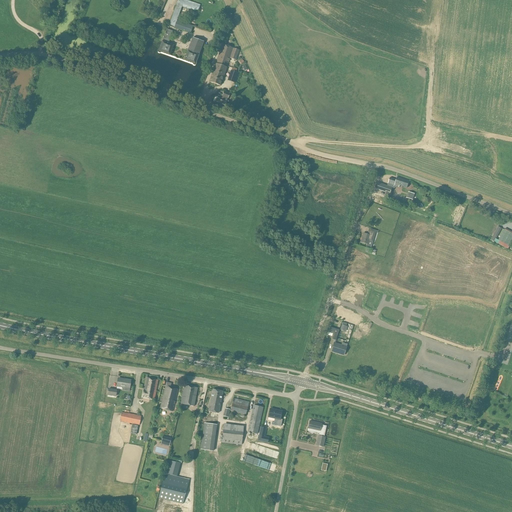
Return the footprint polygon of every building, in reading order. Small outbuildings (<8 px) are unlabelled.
[(199,7),(178,0),(177,0),(169,26),(191,33),(193,27),(177,21),(182,7),(198,12),(199,7)] [(172,31),(166,29),(162,41),(159,48),(159,49),(158,50),(158,51),(157,52),(158,52),(158,53),(159,53),(160,53),(161,53),(170,56),(173,45),(168,43),(172,31)] [(193,38),(188,51),(199,55),(204,42),(193,38)] [(239,50),(222,45),(209,82),(220,86),(230,58),(235,60),(239,50)] [(188,51),(184,61),(191,64),(192,64),(193,65),(193,66),(194,66),(195,66),(196,66),(196,65),(196,64),(196,63),(199,55),(188,51)] [(237,69),(233,68),(232,71),(231,70),(227,80),(236,83),(239,73),(236,72),(237,69)] [(233,95),(224,91),(222,96),(224,97),(222,101),(219,100),(220,99),(215,97),(213,101),(215,102),(213,105),(223,109),(226,103),(228,98),(229,96),(232,97),(233,95)] [(388,184),(387,186),(392,188),(392,189),(393,189),(396,188),(396,186),(399,187),(399,186),(407,188),(409,181),(397,177),(396,180),(390,178),(388,184)] [(387,186),(377,183),(375,189),(386,192),(384,198),(388,200),(390,194),(392,189),(392,188),(387,186)] [(408,192),(406,198),(413,200),(415,194),(408,192)] [(501,228),(498,226),(491,240),(494,242),(501,228)] [(376,231),(369,228),(368,232),(369,233),(368,235),(363,233),(360,242),(368,245),(369,242),(373,243),(376,231)] [(511,232),(505,229),(499,240),(509,246),(510,247),(511,242),(511,232)] [(497,243),(503,246),(508,249),(508,248),(509,246),(499,240),(497,243)] [(474,321),(481,315),(479,313),(473,318),(475,320),(474,321)] [(340,330),(330,327),(329,333),(334,335),(332,340),(335,341),(336,341),(340,330)] [(450,330),(451,330),(449,333),(455,338),(458,335),(451,330),(450,330)] [(336,341),(335,341),(332,351),(336,352),(337,352),(337,353),(341,355),(344,356),(346,351),(348,345),(342,343),(341,346),(339,345),(335,344),(336,341)] [(147,378),(144,389),(156,391),(158,380),(147,378)] [(122,379),(118,379),(117,386),(123,387),(123,390),(129,391),(131,380),(123,379),(123,380),(122,380),(122,379)] [(171,384),(166,382),(160,408),(172,411),(178,389),(170,388),(171,384)] [(189,386),(184,385),(180,404),(194,406),(196,396),(195,396),(197,388),(189,386)] [(117,390),(109,389),(107,396),(114,397),(114,395),(116,396),(117,390)] [(154,400),(156,391),(144,389),(144,390),(143,390),(142,397),(154,400)] [(223,391),(213,389),(208,411),(218,413),(223,391)] [(248,402),(232,398),(230,411),(246,414),(248,402)] [(263,407),(254,405),(248,432),(257,434),(263,407)] [(270,409),(268,417),(275,418),(274,422),(272,422),(271,426),(278,428),(279,423),(278,423),(279,419),(280,419),(282,411),(277,410),(277,411),(270,409)] [(141,416),(121,413),(120,421),(139,425),(141,416)] [(312,430),(312,429),(319,431),(319,435),(324,436),(326,426),(322,425),(322,424),(309,421),(308,430),(312,430)] [(217,425),(204,423),(200,450),(213,451),(217,425)] [(243,433),(223,430),(221,442),(242,445),(243,433)] [(171,438),(163,436),(161,442),(170,445),(171,438)] [(325,437),(318,436),(316,446),(322,447),(325,437)] [(261,467),(263,460),(252,457),(251,460),(245,458),(244,462),(261,467)] [(182,460),(176,459),(176,461),(168,459),(158,498),(189,506),(190,499),(188,499),(190,494),(185,493),(189,480),(177,476),(180,463),(181,464),(182,460)]
